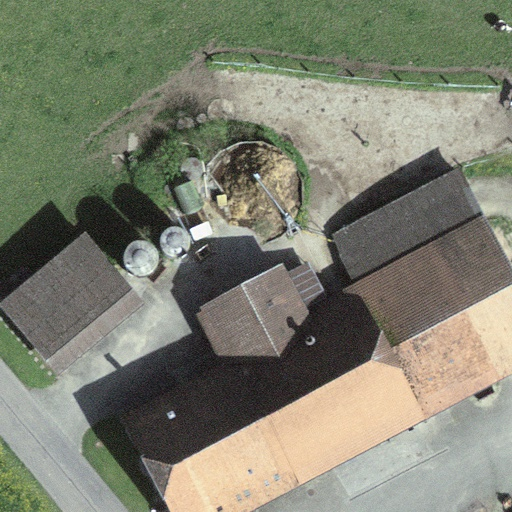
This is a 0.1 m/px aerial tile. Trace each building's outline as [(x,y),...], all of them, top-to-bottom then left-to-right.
[(422,411),(511,362),(511,284),(457,182),(334,247),(422,411)] [(152,226),(149,234),(149,242),(153,250),(160,255),(172,254),(177,247),(179,238),(177,229),(168,223),(158,222),(152,226)] [(120,237),(112,246),(111,255),(112,264),(119,272),(129,275),(140,273),(146,266),(148,255),(144,243),(135,237),(120,237)] [(4,309),(53,368),(131,303),(82,244),(4,309)] [(118,423),(165,511),(233,511),(414,416),(347,290),(324,302),(296,250),(192,305),(225,366),(118,423)]
